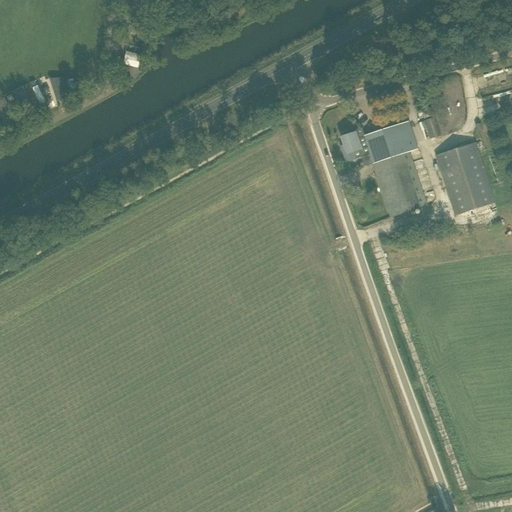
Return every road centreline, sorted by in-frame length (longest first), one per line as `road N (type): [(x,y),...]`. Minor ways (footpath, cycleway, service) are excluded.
road 1 (unclassified): [(455,511),(309,102)]
road 2 (primary): [(0,226),(289,65)]
road 3 (unclassified): [(309,102),(511,51)]
road 4 (primary): [(289,65),(409,0)]
